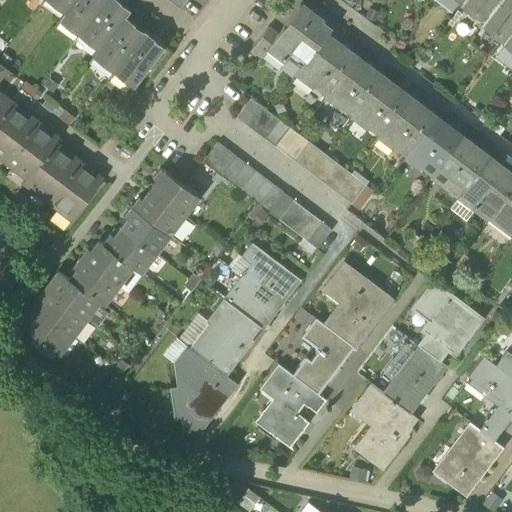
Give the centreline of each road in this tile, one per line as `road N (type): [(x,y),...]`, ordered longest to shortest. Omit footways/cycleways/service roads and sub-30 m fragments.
road 1 (residential): [(233,0),(144,122),(187,155),(213,118)]
road 2 (residential): [(428,511),(209,467)]
